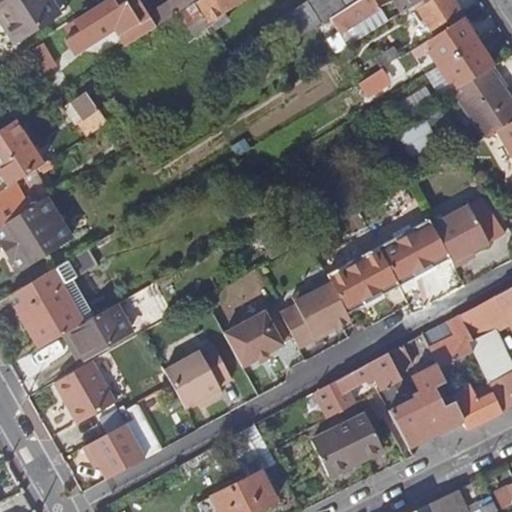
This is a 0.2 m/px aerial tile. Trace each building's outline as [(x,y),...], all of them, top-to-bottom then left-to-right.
[(0,0),(0,19),(14,41),(56,16),(46,0),(0,0)] [(130,11),(146,35),(155,29),(136,0),(110,0),(75,23),(85,39),(130,11)] [(181,13),(191,5),(187,0),(174,0),(173,1),(177,8),(181,13)] [(207,22),(222,12),(214,0),(199,0),(194,4),(207,22)] [(214,0),(222,12),(239,0),(214,0)] [(311,0),(268,28),(283,48),(343,11),(347,8),(347,6),(356,0),(311,0)] [(370,0),(385,23),(414,5),(421,0),(370,0)] [(433,36),(460,20),(461,19),(451,2),(446,5),(443,0),(421,0),(414,5),(433,36)] [(177,8),(173,1),(168,5),(175,16),(181,13),(177,8)] [(353,4),(347,8),(343,11),(352,25),(362,18),(353,4)] [(452,81),(456,88),(491,67),(479,49),(460,20),(433,36),(426,41),(431,48),(426,51),(447,84),(452,81)] [(43,73),(59,65),(46,41),(30,49),(43,73)] [(384,66),(360,81),(369,96),(393,81),(384,66)] [(456,88),(450,91),(455,98),(483,138),(495,131),(511,121),(511,104),(498,84),(502,81),(492,67),(491,67),(456,88)] [(455,98),(450,91),(429,118),(397,137),(410,158),(438,141),(430,127),(434,125),(455,98)] [(85,137),(104,123),(84,95),(70,105),(82,121),(77,125),(85,137)] [(511,121),(495,131),(511,160),(511,121)] [(0,179),(6,189),(39,167),(11,123),(0,130),(0,179)] [(447,258),(452,267),(467,259),(464,255),(503,235),(478,199),(429,226),(447,258)] [(8,258),(9,260),(60,228),(42,200),(20,214),(0,227),(0,245),(0,246),(0,248),(7,259),(8,258)] [(0,227),(20,214),(11,201),(3,206),(0,202),(0,201),(0,227)] [(285,251),(267,218),(259,223),(277,255),(285,251)] [(393,238),(375,247),(396,286),(413,277),(410,271),(427,262),(430,267),(447,258),(429,226),(426,220),(409,229),(412,234),(395,243),(393,238)] [(60,228),(9,260),(17,273),(68,242),(60,228)] [(412,234),(409,229),(393,238),(395,243),(412,234)] [(341,265),(325,274),(329,283),(346,314),(364,304),(361,299),(377,290),(380,295),(396,286),(375,247),(358,256),(361,261),(344,270),(341,265)] [(96,266),(86,249),(65,262),(75,278),(96,266)] [(358,256),(341,265),(344,270),(361,261),(358,256)] [(66,333),(92,318),(70,281),(75,278),(65,262),(8,297),(38,349),(66,333)] [(410,271),(413,277),(430,267),(427,262),(410,271)] [(346,314),(329,283),(308,292),(306,287),(290,296),(295,304),(279,313),(292,336),(298,347),(349,319),(346,314)] [(511,319),(511,286),(457,316),(461,323),(465,332),(471,342),(511,319)] [(364,304),(380,295),(377,290),(361,299),(364,304)] [(126,317),(118,303),(92,318),(66,333),(82,361),(128,333),(121,320),(126,317)] [(279,313),(275,306),(222,333),(242,366),(281,344),(280,342),(292,336),(279,313)] [(461,323),(457,316),(449,320),(454,327),(461,323)] [(454,327),(449,320),(420,336),(427,350),(465,332),(461,323),(454,327)] [(467,345),(471,342),(465,332),(427,350),(430,356),(435,366),(437,370),(471,354),(469,349),(467,345)] [(427,350),(420,336),(384,355),(395,374),(430,356),(427,350)] [(492,338),(469,349),(471,354),(486,384),(508,372),(492,338)] [(171,384),(184,405),(204,392),(206,396),(220,388),(217,382),(229,375),(210,341),(164,371),(171,384)] [(395,374),(384,355),(308,396),(312,405),(314,408),(372,377),(380,391),(392,384),(399,380),(395,374)] [(90,362),(52,383),(76,424),(113,404),(90,362)] [(392,384),(380,391),(375,393),(406,449),(462,422),(452,403),(442,407),(433,388),(443,384),(436,371),(437,370),(435,366),(410,378),(418,394),(413,397),(411,394),(400,399),(392,384)] [(501,414),(511,408),(511,371),(487,384),(501,414)] [(466,431),(501,414),(487,384),(472,392),(468,386),(449,396),(452,403),(462,422),(466,431)] [(312,405),(308,396),(300,400),(304,409),(312,405)] [(368,396),(364,398),(375,419),(381,418),(368,396)] [(132,421),(81,448),(89,462),(94,460),(98,466),(105,479),(160,447),(142,415),(132,421)] [(327,478),(381,452),(364,418),(310,444),(327,478)] [(94,460),(89,462),(93,469),(98,466),(94,460)] [(217,511),(254,511),(273,503),(258,473),(210,497),(217,511)] [(511,484),(507,487),(504,490),(493,495),(496,500),(491,503),(495,511),(511,503),(511,484)] [(465,511),(455,491),(426,505),(429,511),(465,511)] [(495,511),(491,503),(489,499),(479,504),(482,509),(476,511),(495,511)]
